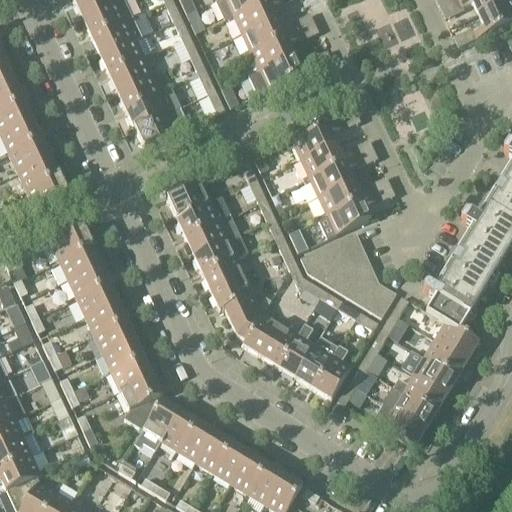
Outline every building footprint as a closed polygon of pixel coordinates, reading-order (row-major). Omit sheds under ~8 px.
[(73,5),(82,23),(117,6),(114,0),(80,0),(72,4),(72,5),(73,5)] [(227,0),(224,2),(231,17),(226,20),(227,22),(275,0),(227,0)] [(234,23),(241,38),(276,22),(270,10),(283,4),(281,0),(275,0),(227,22),(229,25),(234,23)] [(468,0),(456,6),(459,12),(472,6),(478,19),(511,2),(511,1),(511,0),(468,0)] [(511,2),(478,19),(483,31),(471,37),(474,43),(511,25),(511,2)] [(89,41),(89,42),(126,24),(117,6),(82,23),(90,41),(89,41)] [(181,22),(175,9),(167,13),(173,25),(181,22)] [(132,21),(126,24),(89,42),(90,42),(99,60),(141,41),(132,21)] [(181,22),(173,25),(179,38),(187,34),(181,22)] [(282,35),(276,22),(241,38),(249,54),(243,57),(245,59),(298,35),(295,29),(282,35)] [(251,60),(259,75),(293,59),(288,47),(300,41),(298,35),(245,59),(246,62),(251,60)] [(107,78),(150,59),(150,53),(145,42),(141,41),(99,60),(107,78)] [(198,59),(192,46),(184,50),(190,62),(198,59)] [(116,97),(152,80),(147,70),(154,67),(150,59),(107,78),(106,78),(107,79),(108,79),(116,97)] [(198,59),(190,62),(196,75),(204,71),(198,59)] [(260,94),(262,97),(315,72),(312,66),(299,72),(293,59),(259,75),(266,91),(260,94)] [(0,71),(0,94),(15,87),(7,69),(0,71)] [(124,115),(160,99),(152,80),(116,97),(124,115)] [(201,87),(207,99),(215,96),(209,83),(201,87)] [(0,94),(0,116),(24,106),(15,87),(0,94)] [(133,134),(169,117),(179,112),(171,94),(160,99),(124,115),(124,116),(125,116),(133,134)] [(213,112),(221,108),(215,96),(207,99),(213,112)] [(0,139),(33,124),(24,106),(0,116),(0,139)] [(141,152),(142,153),(183,134),(180,125),(174,128),(169,117),(133,134),(142,152),(141,152)] [(339,123),(286,148),(288,152),(293,149),(300,165),(335,148),(329,136),(342,130),(339,123)] [(0,139),(0,140),(8,159),(41,143),(33,124),(0,139)] [(8,159),(17,177),(50,162),(41,143),(8,159)] [(341,161),(335,148),(300,165),(308,180),(302,183),(304,186),(357,161),(354,155),(341,161)] [(268,173),(262,160),(255,163),(254,163),(253,163),(259,177),(268,173)] [(318,202),(359,182),(353,170),(359,167),(357,161),(304,186),(305,189),(310,186),(318,202)] [(17,177),(26,195),(59,180),(50,162),(17,177)] [(257,185),(251,173),(243,176),(249,189),(257,185)] [(511,173),(500,192),(508,197),(507,199),(499,194),(425,316),(444,328),(445,326),(458,335),(511,247),(511,173)] [(68,199),(59,180),(26,195),(35,214),(68,199)] [(365,195),(359,182),(318,202),(325,217),(320,220),(321,223),(374,198),(371,192),(365,195)] [(257,185),(249,189),(255,201),(263,198),(257,185)] [(167,205),(175,223),(211,207),(202,187),(165,204),(166,206),(167,205)] [(374,198),(321,223),(322,226),(328,223),(335,239),(370,223),(364,210),(377,204),(374,198)] [(220,202),(211,207),(175,223),(183,241),(229,220),(220,202)] [(274,222),(268,209),(260,213),(266,226),(274,222)] [(238,239),(229,220),(183,241),(183,242),(184,242),(192,260),(238,239)] [(274,222),(266,226),(272,238),(280,234),(274,222)] [(83,232),(50,247),(59,266),(92,251),(83,232)] [(374,288),(353,241),(357,239),(355,237),(300,262),(307,277),(380,323),(395,298),(393,300),(374,288)] [(200,278),(200,279),(237,262),(247,257),(238,239),(192,260),(201,278),(200,278)] [(291,259),(286,246),(278,250),(283,263),(291,259)] [(100,270),(92,251),(59,266),(67,285),(100,270)] [(291,259),(283,263),(289,275),(297,271),(291,259)] [(21,269),(18,262),(5,268),(8,276),(21,269)] [(245,280),(237,262),(200,279),(201,279),(210,297),(245,280)] [(67,285),(76,303),(109,288),(100,270),(67,285)] [(210,297),(218,315),(254,299),(245,280),(210,297)] [(299,297),(305,294),(310,286),(302,281),(300,284),(295,287),(299,297)] [(21,284),(14,287),(20,300),(27,297),(21,284)] [(118,307),(109,288),(76,303),(85,322),(118,307)] [(8,290),(0,293),(0,303),(3,310),(15,305),(8,290)] [(262,317),(254,299),(218,315),(219,316),(218,317),(219,318),(224,316),(234,336),(242,342),(237,349),(239,350),(239,349),(277,373),(298,339),(262,317)] [(326,306),(338,314),(342,306),(330,299),(326,306)] [(342,306),(338,314),(350,321),(354,314),(342,306)] [(398,306),(390,318),(398,323),(405,311),(398,306)] [(85,322),(93,341),(126,326),(118,307),(85,322)] [(25,311),(31,324),(38,321),(32,308),(25,311)] [(398,323),(390,318),(383,330),(391,334),(398,323)] [(44,334),(38,321),(31,324),(37,337),(44,334)] [(377,328),(366,321),(361,328),(373,335),(377,328)] [(135,344),(126,326),(93,341),(102,359),(135,344)] [(444,328),(434,344),(467,365),(478,348),(478,349),(479,347),(458,335),(445,326),(444,328)] [(17,342),(7,347),(11,356),(34,346),(25,327),(13,333),(17,342)] [(278,373),(295,383),(315,349),(298,339),(278,373)] [(376,341),(369,353),(377,357),(384,346),(376,341)] [(320,342),(315,349),(295,383),(311,393),(311,394),(312,395),(313,393),(338,350),(330,345),(329,347),(320,342)] [(144,363),(135,344),(102,359),(111,378),(144,363)] [(457,382),(467,365),(434,344),(423,362),(457,382)] [(42,349),(48,362),(56,359),(49,346),(42,349)] [(313,393),(331,404),(351,371),(341,365),(347,355),(338,350),(313,393)] [(369,369),(377,357),(369,353),(362,365),(369,369)] [(62,371),(56,359),(48,362),(54,375),(62,371)] [(423,362),(412,379),(446,400),(456,383),(457,383),(458,382),(457,382),(423,362)] [(111,378),(118,394),(151,379),(144,363),(111,378)] [(355,376),(348,388),(355,392),(362,380),(355,376)] [(161,400),(151,379),(118,394),(128,415),(123,423),(142,435),(161,404),(160,401),(161,400)] [(436,417),(446,400),(412,379),(402,397),(436,417)] [(6,381),(0,383),(0,406),(15,400),(6,381)] [(67,383),(60,386),(66,399),(73,395),(67,383)] [(348,404),(355,392),(348,388),(341,399),(348,404)] [(73,395),(66,399),(72,412),(79,408),(73,395)] [(436,417),(402,397),(391,414),(425,435),(435,418),(436,418),(436,417)] [(0,429),(24,418),(15,400),(0,406),(0,429)] [(179,415),(161,404),(142,435),(160,446),(179,415)] [(414,452),(425,435),(391,414),(382,408),(371,427),(414,453),(415,452),(414,452)] [(160,446),(177,456),(196,425),(179,415),(160,446)] [(32,434),(24,418),(0,429),(0,452),(23,441),(37,435),(36,432),(32,434)] [(83,437),(90,433),(84,419),(77,423),(83,437)] [(214,436),(196,425),(177,456),(195,467),(214,436)] [(83,437),(90,450),(97,447),(90,433),(83,437)] [(231,447),(214,436),(195,467),(212,478),(231,447)] [(24,444),(23,441),(0,452),(0,474),(27,462),(20,446),(24,444)] [(249,457),(231,447),(212,478),(230,488),(249,457)] [(249,457),(230,488),(247,499),(266,468),(249,457)] [(77,462),(81,470),(89,466),(85,458),(77,462)] [(6,495),(36,481),(40,479),(39,476),(34,477),(27,462),(0,474),(0,485),(5,495),(6,495)] [(283,478),(266,468),(247,499),(264,510),(283,478)] [(122,469),(118,475),(130,483),(134,476),(122,469)] [(268,511),(287,511),(301,489),(283,478),(264,510),(268,511)] [(38,485),(36,481),(6,495),(14,511),(46,511),(56,497),(57,497),(59,493),(56,491),(54,495),(38,485)] [(145,482),(140,489),(153,497),(157,490),(145,482)] [(157,490),(153,497),(165,504),(169,497),(157,490)] [(306,493),(302,500),(314,508),(319,501),(306,493)] [(70,511),(76,503),(74,502),(71,506),(57,497),(56,497),(46,511),(70,511)] [(79,505),(76,503),(70,511),(81,511),(77,509),(79,505)]
